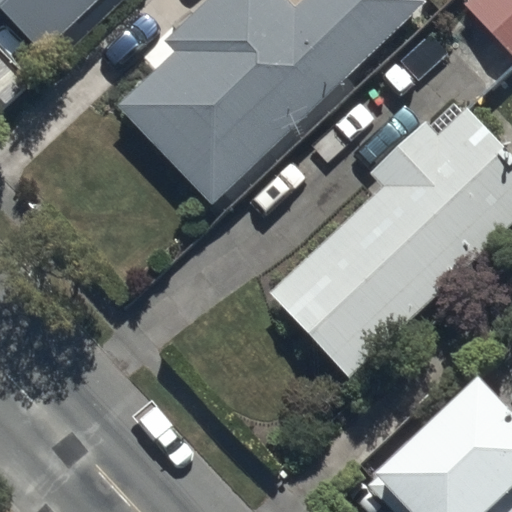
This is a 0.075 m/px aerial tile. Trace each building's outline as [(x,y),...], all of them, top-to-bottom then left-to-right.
[(2,0),(49,48),(99,0),(2,0)] [(180,47),(122,104),(220,204),(428,0),(310,0),(303,7),(295,0),(207,0),(169,37),(180,47)] [(511,0),(466,0),(511,50),(511,0)] [(0,51),(0,113),(32,83),(24,74),(35,64),(22,51),(10,62),(0,51)] [(383,184),(273,286),(352,372),(511,224),(511,149),(472,106),(466,111),(453,97),(372,171),(383,184)] [(511,511),(511,400),(483,368),(366,472),(401,511),(511,511)]
